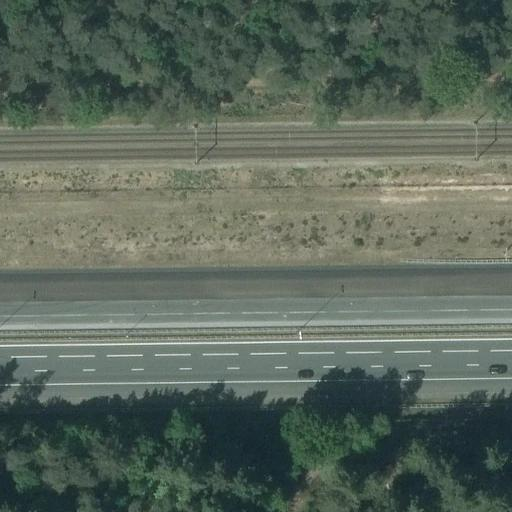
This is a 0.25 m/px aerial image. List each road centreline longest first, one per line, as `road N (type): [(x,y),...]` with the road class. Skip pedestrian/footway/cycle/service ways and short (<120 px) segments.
road 1 (motorway): [(0,366),(511,359)]
road 2 (motorway): [(511,304),(0,310)]
road 3 (track): [(511,68),(0,67)]
